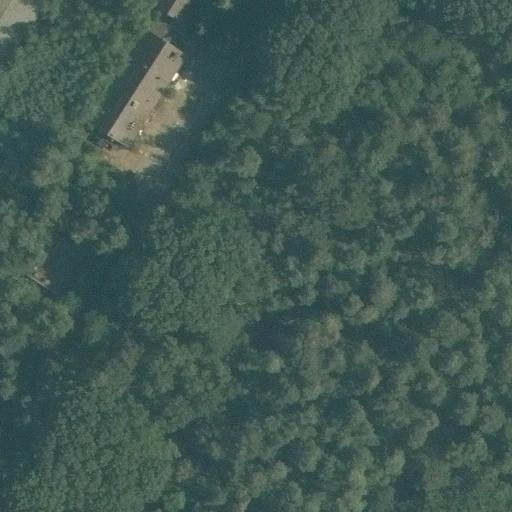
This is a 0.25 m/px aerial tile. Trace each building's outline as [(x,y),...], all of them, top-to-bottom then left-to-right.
[(0,0),(0,67),(3,69),(50,0),(0,0)] [(95,14),(74,0),(70,0),(60,15),(83,31),(95,14)] [(157,0),(165,5),(87,118),(129,147),(192,56),(175,45),(205,0),(157,0)] [(263,128),(237,110),(223,130),(249,148),(263,128)] [(94,255),(56,229),(27,270),(65,296),(94,255)] [(162,308),(132,288),(120,305),(150,325),(162,308)]
